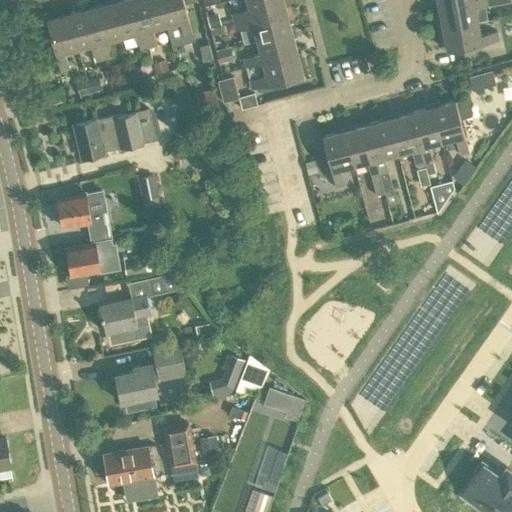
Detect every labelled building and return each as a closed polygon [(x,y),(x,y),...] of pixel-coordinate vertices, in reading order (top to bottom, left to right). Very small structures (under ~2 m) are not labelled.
[(139,49),(147,46),(135,0),(117,0),(112,1),(121,36),(135,33),(139,49)] [(135,0),(147,46),(156,44),(152,28),(166,25),(158,0),(135,0)] [(192,35),(183,3),(194,0),(158,0),(166,25),(179,21),(183,38),(192,35)] [(234,22),(285,9),(282,0),(245,0),(247,8),(231,13),(234,22)] [(442,27),(476,21),(474,7),(490,4),(488,0),(459,0),(437,4),(442,27)] [(108,40),(121,36),(112,1),(90,7),(103,59),(112,56),(108,40)] [(95,61),(103,59),(90,7),(68,13),(77,48),(90,45),(95,61)] [(256,40),(290,31),(285,9),(234,22),(236,30),(240,29),(244,43),(256,40)] [(65,51),(77,48),(68,13),(45,19),(59,71),(69,68),(65,51)] [(476,21),(442,27),(446,50),(497,41),(495,30),(478,33),(476,21)] [(262,62),(296,53),(290,31),(256,40),(259,53),(242,57),(245,66),(262,62)] [(219,63),(234,59),(231,45),(215,49),(219,63)] [(301,72),(306,71),(303,58),(298,59),(296,53),(262,62),(265,75),(248,79),(251,89),(302,75),(301,72)] [(223,101),(239,97),(233,75),(217,79),(223,101)] [(460,117),(470,115),(471,112),(467,97),(456,100),(460,117)] [(431,106),(440,141),(454,137),(458,154),(467,151),(454,101),(431,106)] [(427,144),(440,141),(431,106),(409,112),(423,163),(431,161),(427,144)] [(156,138),(149,108),(113,116),(113,114),(96,119),(74,123),(82,158),(103,153),(103,150),(118,147),(119,149),(144,143),(143,141),(156,138)] [(414,166),(423,163),(409,112),(387,118),(396,153),(410,149),(414,166)] [(383,192),(392,190),(383,156),(396,153),(387,118),(365,124),(383,192)] [(374,194),(383,192),(365,124),(343,130),(352,164),(366,161),(374,194)] [(339,168),(352,164),(343,130),(321,135),(334,186),(343,184),(339,168)] [(289,166),(311,162),(309,152),(287,157),(289,166)] [(160,207),(154,173),(137,176),(141,199),(143,199),(145,210),(160,207)] [(90,220),(90,216),(105,214),(101,193),(86,196),(85,192),(56,197),(57,200),(54,203),(55,209),(58,211),(61,225),(90,220)] [(94,247),(93,242),(64,247),(69,273),(119,264),(115,243),(94,247)] [(165,258),(131,264),(133,273),(167,268),(165,258)] [(152,293),(175,288),(171,272),(148,277),(152,293)] [(151,314),(146,293),(129,297),(129,296),(99,303),(105,331),(136,324),(135,317),(151,314)] [(120,401),(124,400),(126,411),(156,405),(154,393),(158,392),(155,380),(186,374),(178,340),(150,346),(154,361),(132,365),(133,369),(114,373),(120,401)] [(231,352),(222,376),(238,382),(247,359),(231,352)] [(170,467),(196,462),(188,420),(162,425),(170,467)] [(0,466),(10,464),(5,436),(0,436),(0,466)] [(108,483),(151,475),(146,445),(103,453),(108,483)] [(511,509),(511,462),(510,462),(505,469),(487,456),(479,467),(480,468),(465,489),(492,508),(497,502),(501,505),(503,503),(511,509)] [(316,497),(320,504),(331,499),(327,491),(316,497)]
